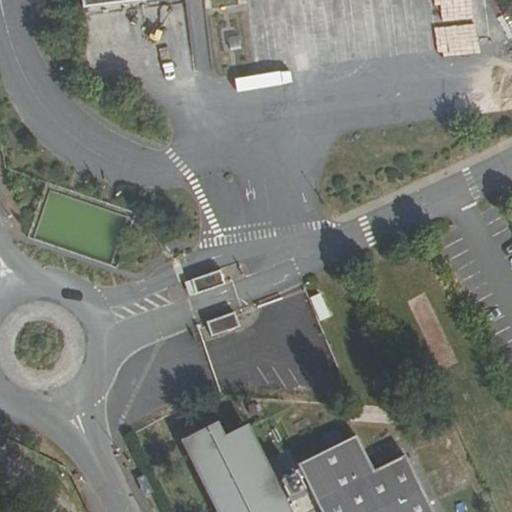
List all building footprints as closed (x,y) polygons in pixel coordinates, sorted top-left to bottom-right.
[(79,0),(81,17),(214,0),(79,0)] [(218,272),(189,282),(194,296),(223,286),(218,272)] [(233,316),(203,326),(208,340),(237,330),(233,316)] [(277,511),(289,506),(248,424),(225,437),(218,424),(185,441),(221,511),(277,511)] [(325,511),(430,511),(403,458),(376,472),(357,436),(301,465),(325,511)]
